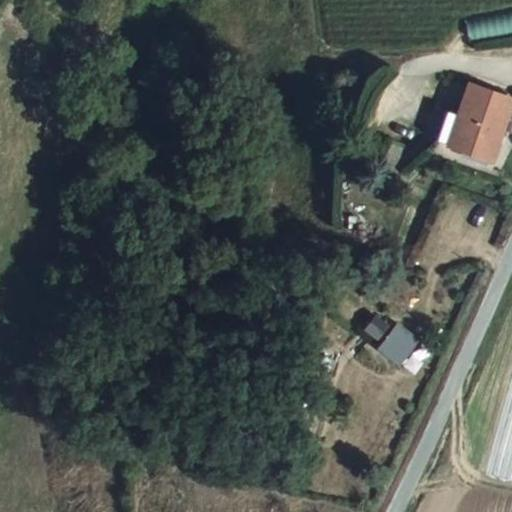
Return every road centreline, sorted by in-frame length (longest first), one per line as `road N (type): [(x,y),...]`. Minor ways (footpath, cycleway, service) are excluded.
road 1 (unclassified): [(394,511),(511,252)]
road 2 (track): [(455,378),(462,474),(511,493)]
